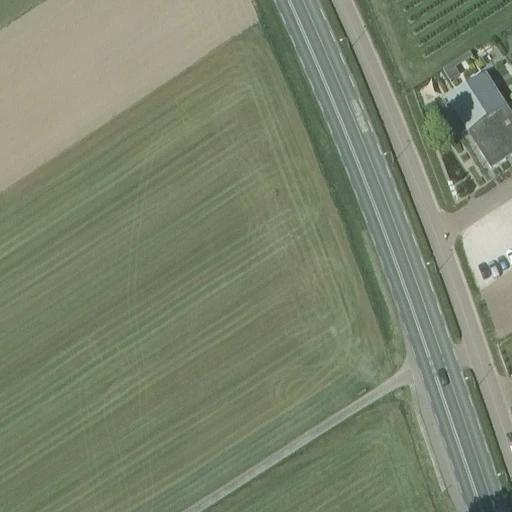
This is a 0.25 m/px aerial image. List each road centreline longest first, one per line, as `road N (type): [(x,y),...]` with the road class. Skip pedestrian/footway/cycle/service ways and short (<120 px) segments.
road 1 (primary): [(482,511),(356,157),(284,0)]
road 2 (unclassified): [(511,433),(433,203),(339,0)]
